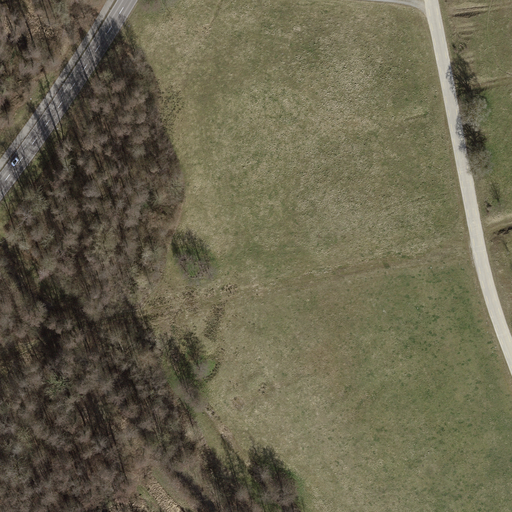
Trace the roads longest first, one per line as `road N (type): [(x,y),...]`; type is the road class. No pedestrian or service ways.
road 1 (unclassified): [(511,356),(489,289),(431,0)]
road 2 (tertiary): [(128,0),(0,186)]
